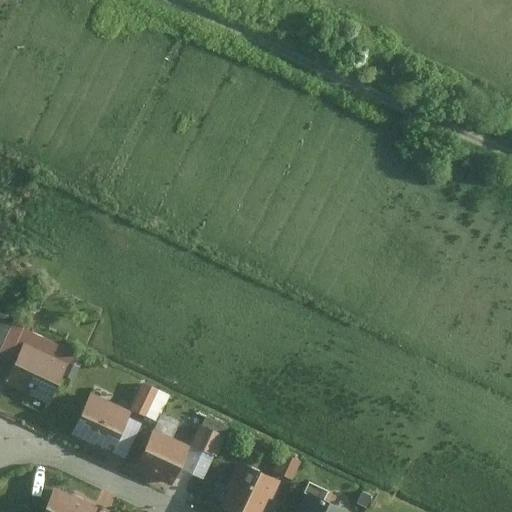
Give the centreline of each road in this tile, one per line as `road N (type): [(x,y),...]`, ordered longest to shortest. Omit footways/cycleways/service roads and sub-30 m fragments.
road 1 (track): [(143,0),(511,168)]
road 2 (residential): [(0,457),(27,448),(61,455),(176,511)]
